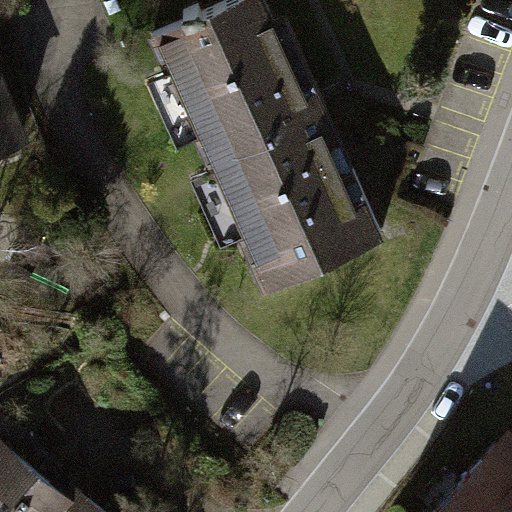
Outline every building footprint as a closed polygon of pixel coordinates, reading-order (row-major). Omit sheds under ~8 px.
[(280,25),(269,0),(226,0),(153,32),(263,285),(384,233),(291,21),(280,25)] [(0,153),(38,138),(0,45),(0,153)] [(0,440),(0,511),(61,511),(72,498),(0,440)] [(511,511),(511,461),(495,446),(433,511),(511,511)] [(72,498),(61,511),(111,511),(81,488),(72,498)]
